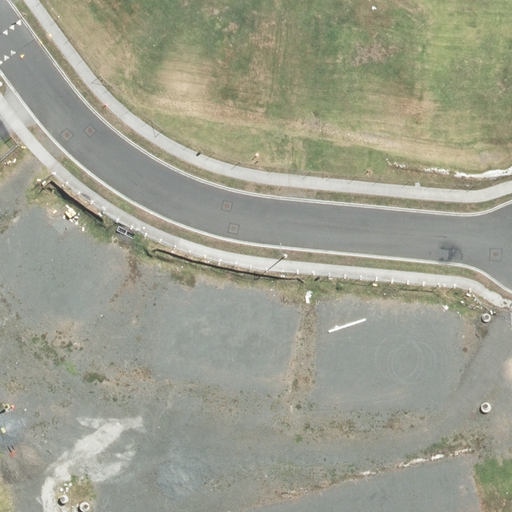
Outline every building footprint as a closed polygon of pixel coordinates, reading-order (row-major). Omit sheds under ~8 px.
[(110,0),(133,31),(175,0),(110,0)] [(406,26),(337,21),(332,90),(424,97),(432,7),(407,5),(406,26)] [(288,14),(226,8),(218,100),(280,106),(288,14)] [(432,141),(484,147),(489,98),(511,100),(511,35),(444,29),(432,141)] [(0,254),(0,240),(1,239),(0,238),(0,321),(13,329),(43,280),(0,254)] [(95,295),(76,350),(130,369),(128,374),(159,385),(180,325),(95,295)] [(224,306),(222,340),(241,341),(235,436),(295,440),(303,311),(224,306)] [(0,384),(23,349),(0,334),(0,333),(0,384)] [(494,480),(511,443),(511,355),(479,337),(461,372),(478,380),(441,454),(494,480)] [(419,358),(333,348),(324,431),(366,435),(369,414),(413,419),(419,358)] [(163,399),(129,388),(123,405),(157,417),(163,399)] [(145,429),(44,399),(33,436),(134,466),(145,429)] [(423,494),(422,451),(405,452),(405,431),(377,432),(378,495),(423,494)]
